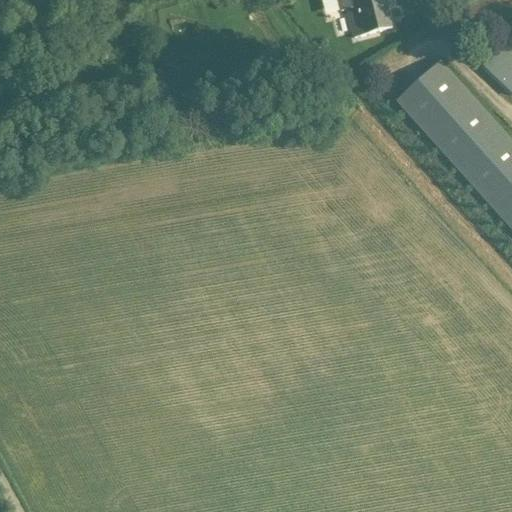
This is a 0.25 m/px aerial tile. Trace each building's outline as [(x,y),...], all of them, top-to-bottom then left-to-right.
[(336,0),(340,13),(347,11),(355,40),(393,29),(385,0),(336,0)] [(67,35),(71,53),(86,49),(81,31),(67,35)] [(100,62),(119,55),(114,42),(96,48),(100,62)] [(511,60),(500,49),(484,67),(511,93),(511,60)] [(302,87),(312,70),(294,58),(283,76),(302,87)] [(511,142),(441,63),(396,103),(511,230),(511,142)] [(207,92),(182,94),(183,111),(208,109),(207,92)]
